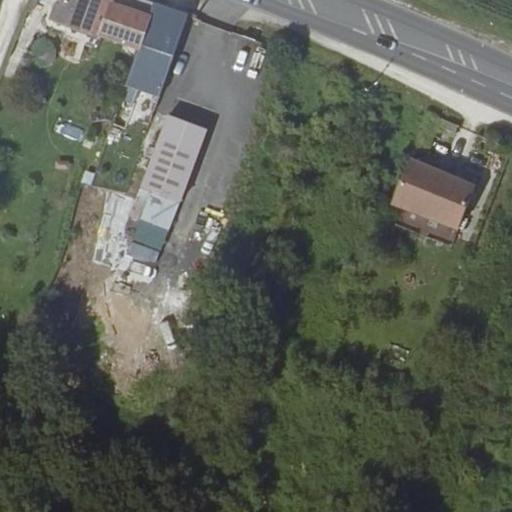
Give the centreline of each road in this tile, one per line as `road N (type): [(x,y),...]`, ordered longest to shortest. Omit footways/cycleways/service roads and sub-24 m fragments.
road 1 (unknown): [(242,0),(189,210)]
road 2 (primary): [(388,35),(511,90)]
